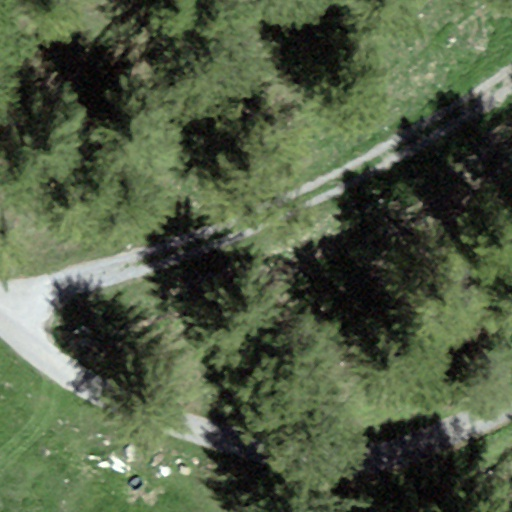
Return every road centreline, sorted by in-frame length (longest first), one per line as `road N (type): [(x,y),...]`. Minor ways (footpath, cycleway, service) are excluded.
road 1 (track): [(511,71),(285,200),(0,303)]
road 2 (unclassified): [(0,314),(72,381),(174,426),(339,458),(410,449),(511,408)]
